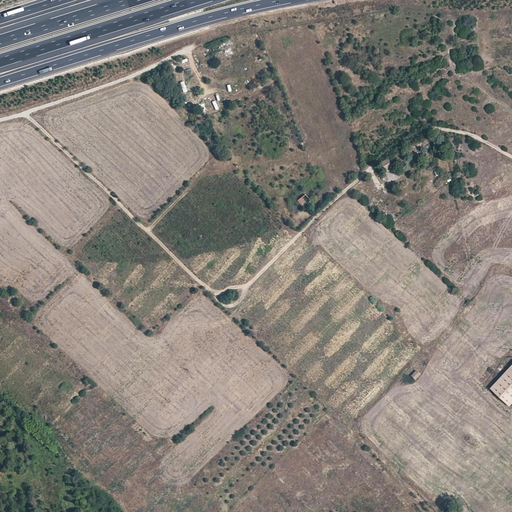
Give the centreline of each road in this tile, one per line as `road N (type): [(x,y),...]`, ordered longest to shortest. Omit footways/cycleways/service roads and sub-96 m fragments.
road 1 (track): [(511,156),(471,134),(424,130),(376,160),(247,284),(216,291),(26,113)]
road 2 (trunk): [(0,88),(98,83),(139,94),(168,134),(151,169),(95,204),(52,203),(0,168)]
road 3 (trunk): [(143,205),(276,68),(312,42),(429,0)]
road 4 (motorway): [(0,82),(284,0)]
road 5 (track): [(0,119),(189,47)]
road 6 (motorway): [(0,60),(193,0)]
road 7 (motorway): [(132,0),(0,41)]
